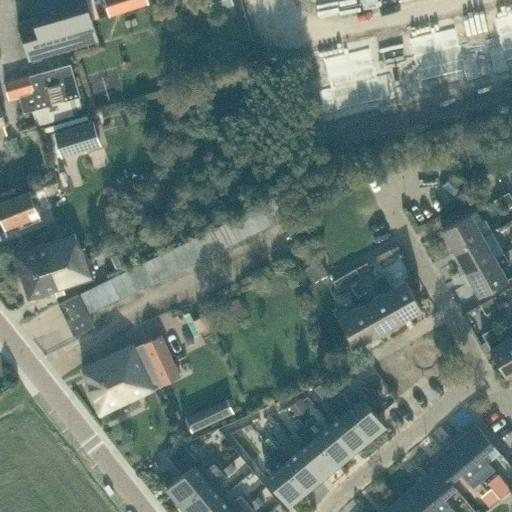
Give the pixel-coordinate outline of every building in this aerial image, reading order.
[(29,62),(98,41),(84,0),(26,0),(32,20),(18,25),(29,62)] [(150,6),(149,2),(148,0),(104,0),(110,18),(150,6)] [(230,0),(212,0),(216,10),(232,5),(230,0)] [(495,32),(485,34),(490,54),(500,52),(497,41),(511,37),(511,21),(507,3),(489,7),(495,32)] [(448,17),(428,22),(436,59),(457,54),(460,65),(468,63),(464,43),(455,45),(448,17)] [(414,53),(406,55),(411,77),(420,75),(417,63),(436,59),(428,22),(408,27),(414,53)] [(368,37),(346,41),(354,82),(376,77),(377,85),(389,83),(384,61),(373,64),(368,37)] [(330,74),(319,77),(324,99),(335,96),(333,87),(354,82),(346,41),(324,47),(330,74)] [(25,115),(33,113),(37,126),(55,122),(54,120),(74,115),(73,110),(82,107),(78,97),(80,96),(70,63),(4,82),(10,100),(19,98),(25,115)] [(92,123),(56,134),(62,156),(99,145),(92,123)] [(10,155),(20,151),(14,138),(5,142),(10,155)] [(41,167),(38,172),(39,177),(44,180),(49,179),(52,174),(51,169),(46,166),(41,167)] [(42,186),(46,197),(62,191),(57,180),(42,186)] [(505,208),(511,204),(511,198),(508,191),(498,197),(505,208)] [(42,194),(31,199),(29,192),(0,202),(0,211),(6,228),(38,216),(34,206),(44,202),(42,194)] [(272,201),(261,206),(271,226),(281,221),(272,201)] [(261,231),(271,226),(261,206),(251,210),(261,231)] [(483,235),(476,222),(481,218),(477,209),(471,213),(441,229),(454,252),(483,235)] [(251,210),(241,215),(251,236),(261,231),(251,210)] [(241,240),(251,236),(241,215),(231,220),(241,240)] [(231,220),(221,225),(231,245),(241,240),(231,220)] [(211,230),(221,250),(231,245),(221,225),(211,230)] [(211,230),(201,235),(211,255),(221,250),(211,230)] [(22,276),(87,256),(84,248),(81,249),(76,234),(14,253),(22,276)] [(201,235),(191,240),(200,260),(211,255),(201,235)] [(466,274),(495,257),(483,235),(454,252),(466,274)] [(191,240),(181,244),(190,265),(200,260),(191,240)] [(181,244),(170,249),(180,270),(190,265),(181,244)] [(170,249),(160,254),(170,274),(180,270),(170,249)] [(388,250),(376,256),(382,266),(393,260),(388,250)] [(121,253),(112,257),(117,268),(126,264),(121,253)] [(495,257),(466,274),(478,296),(508,280),(502,269),(509,265),(502,253),(495,257)] [(160,254),(150,259),(160,279),(170,274),(160,254)] [(87,256),(22,276),(29,299),(55,291),(57,298),(66,295),(64,288),(94,279),(87,256)] [(150,259),(140,264),(150,284),(160,279),(150,259)] [(312,280),(326,272),(319,260),(305,268),(312,280)] [(140,264),(130,269),(140,289),(150,284),(140,264)] [(344,275),(349,284),(361,278),(355,268),(344,275)] [(130,269),(120,273),(130,294),(140,289),(130,269)] [(406,279),(392,287),(384,272),(375,278),(383,292),(400,322),(422,309),(406,279)] [(120,273),(110,278),(120,299),(130,294),(120,273)] [(338,291),(349,284),(344,275),(333,281),(338,291)] [(110,278),(100,283),(109,303),(120,299),(110,278)] [(100,283),(90,288),(99,308),(109,303),(100,283)] [(507,301),(511,298),(511,285),(502,291),(507,301)] [(99,308),(90,288),(79,294),(84,304),(89,313),(99,308)] [(378,334),(400,322),(383,292),(361,304),(378,334)] [(79,294),(59,304),(64,314),(84,304),(79,294)] [(491,297),(480,303),(485,313),(497,307),(491,297)] [(84,304),(64,314),(69,324),(89,314),(89,313),(84,304)] [(356,347),(378,334),(361,304),(339,317),(356,347)] [(89,314),(69,324),(74,335),(94,325),(89,314)] [(207,314),(194,321),(199,331),(212,325),(207,314)] [(511,334),(500,341),(493,328),(482,334),(489,347),(506,377),(511,373),(511,334)] [(162,335),(144,344),(162,385),(181,376),(162,335)] [(133,345),(84,367),(90,382),(86,383),(100,414),(154,389),(154,388),(162,385),(144,344),(135,348),(133,345)] [(385,425),(377,414),(362,397),(354,403),(344,391),(335,398),(369,438),(385,425)] [(299,398),(289,406),(298,417),(308,410),(299,398)] [(353,451),(369,438),(335,398),(328,404),(338,416),(330,423),(353,451)] [(311,417),(303,424),(337,464),(353,451),(330,423),(322,430),(311,417)] [(482,455),(492,446),(494,445),(475,423),(453,442),(483,478),(494,469),(482,455)] [(321,477),(337,464),(303,424),(296,430),(307,442),(298,449),(321,477)] [(473,486),(483,478),(453,442),(432,460),(437,466),(450,481),(461,472),(473,486)] [(321,477),(298,449),(291,456),(280,443),(272,450),(305,490),(321,477)] [(184,444),(168,457),(181,473),(197,459),(184,444)] [(289,504),(305,490),(272,450),(265,455),(276,468),(266,476),(289,504)] [(180,504),(221,470),(214,461),(201,472),(195,464),(166,487),(180,504)] [(230,463),(221,470),(226,476),(235,469),(230,463)] [(455,488),(450,481),(437,466),(415,484),(438,511),(454,511),(456,511),(444,497),(455,488)] [(186,511),(202,511),(222,496),(215,488),(228,478),(226,476),(221,470),(180,504),(186,511)] [(438,511),(415,484),(394,503),(401,511),(438,511)] [(491,487),(481,495),(489,505),(499,496),(491,487)] [(234,511),(247,501),(241,494),(228,504),(222,496),(202,511),(234,511)] [(257,497),(250,503),(255,509),(262,503),(257,497)] [(251,511),(254,510),(247,501),(234,511),(251,511)] [(401,511),(394,503),(382,511),(401,511)]
